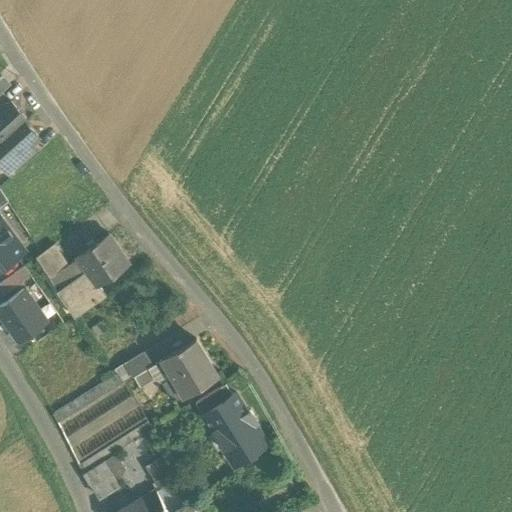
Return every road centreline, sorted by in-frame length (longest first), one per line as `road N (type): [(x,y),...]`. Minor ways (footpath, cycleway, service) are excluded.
road 1 (residential): [(339,511),(259,372),(107,190),(0,31)]
road 2 (residential): [(0,355),(94,511)]
